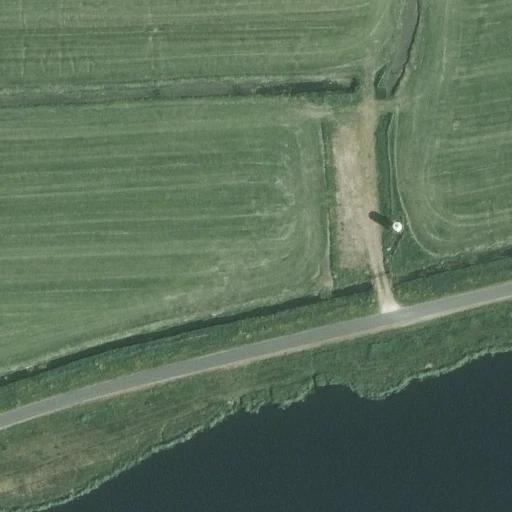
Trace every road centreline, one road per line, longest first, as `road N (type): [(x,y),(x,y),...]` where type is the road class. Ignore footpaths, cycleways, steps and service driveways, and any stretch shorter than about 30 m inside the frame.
road 1 (unclassified): [(0,425),(130,383),(511,291)]
road 2 (track): [(370,55),(375,256),(389,320)]
